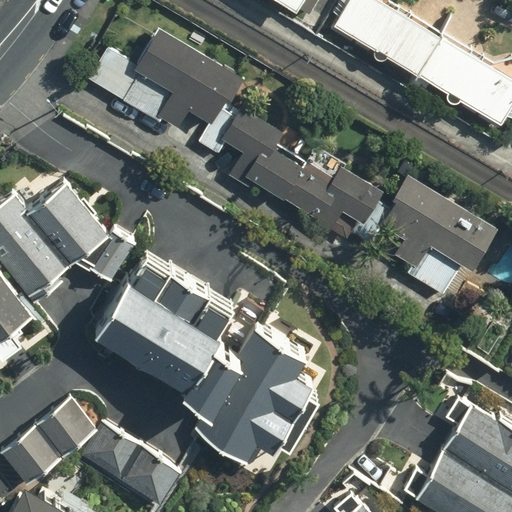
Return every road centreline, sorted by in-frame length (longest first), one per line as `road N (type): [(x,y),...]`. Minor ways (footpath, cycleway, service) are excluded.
road 1 (residential): [(0,93),(73,151),(310,269),(400,335)]
road 2 (residential): [(0,412),(74,353),(182,415)]
road 3 (residential): [(285,511),(352,438),(400,335)]
road 4 (residential): [(400,335),(511,386)]
